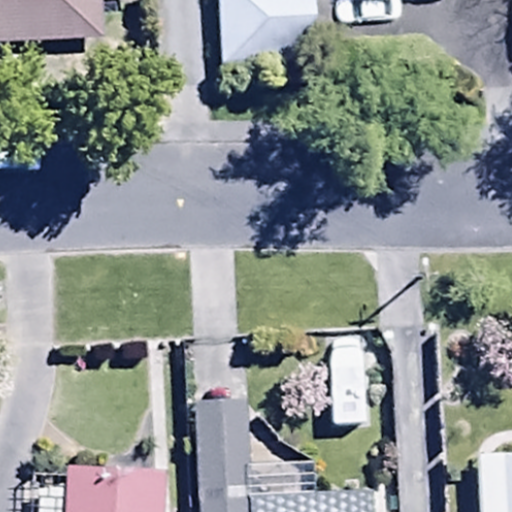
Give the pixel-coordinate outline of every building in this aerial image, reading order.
[(0,0),(0,50),(102,48),(101,6),(132,5),(132,0),(0,0)] [(214,0),(215,73),(311,71),(310,0),(214,0)] [(192,511),(369,511),(368,496),(247,502),(243,411),(187,414),(192,511)] [(511,511),(511,459),(471,461),(474,511),(511,511)] [(156,511),(158,476),(62,472),(59,511),(156,511)]
